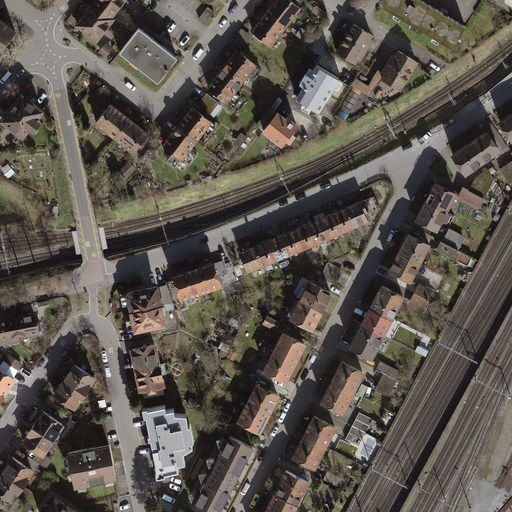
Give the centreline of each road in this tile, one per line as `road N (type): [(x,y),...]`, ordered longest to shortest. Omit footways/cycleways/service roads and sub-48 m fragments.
road 1 (residential): [(240,511),(432,143)]
road 2 (residential): [(93,278),(254,225),(432,143)]
road 3 (residential): [(0,436),(64,333),(92,322),(107,338),(145,511)]
road 4 (residential): [(54,60),(84,59),(149,112),(162,112),(251,0)]
road 5 (residential): [(54,60),(93,278)]
road 6 (residential): [(329,0),(440,66)]
